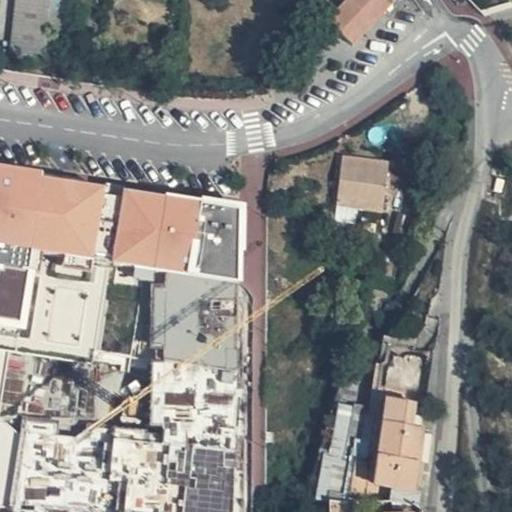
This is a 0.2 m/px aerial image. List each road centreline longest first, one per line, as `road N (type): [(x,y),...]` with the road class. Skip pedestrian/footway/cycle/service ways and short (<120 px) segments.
road 1 (residential): [(444,511),(455,307),(483,176),(486,113)]
road 2 (residential): [(259,139),(254,511)]
road 3 (residential): [(259,139),(118,138),(0,117)]
road 4 (residential): [(454,10),(425,26),(397,64),(337,109),(290,134),(259,139)]
